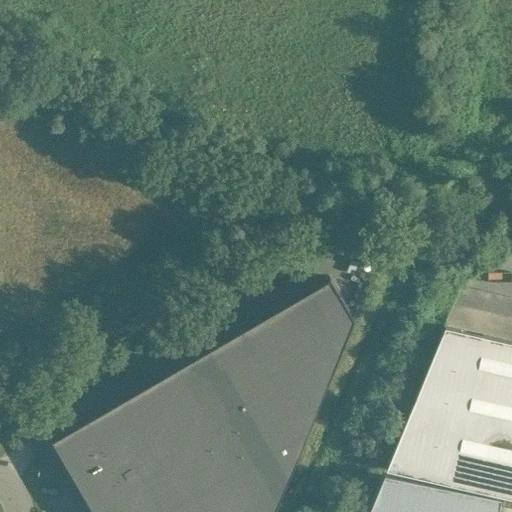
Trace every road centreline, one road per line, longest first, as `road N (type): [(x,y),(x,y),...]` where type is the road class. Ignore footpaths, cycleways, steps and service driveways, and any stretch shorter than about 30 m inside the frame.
road 1 (track): [(0,395),(318,205)]
road 2 (track): [(318,205),(390,210),(464,196),(511,164)]
